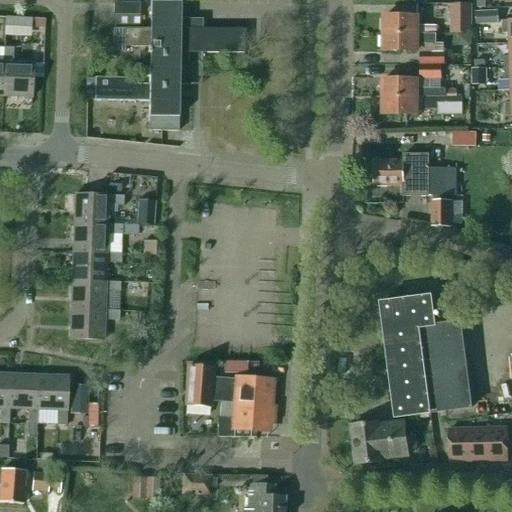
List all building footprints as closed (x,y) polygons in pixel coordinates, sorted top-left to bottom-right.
[(486,8),(485,0),(476,0),(477,8),(486,8)] [(113,3),(113,16),(139,16),(139,4),(113,3)] [(149,53),(188,53),(188,50),(200,50),(200,54),(242,55),(244,55),(244,30),(201,30),(202,20),(189,20),(189,19),(180,19),(180,5),(151,4),(150,30),(125,30),(125,48),(148,48),(148,54),(149,54),(149,53)] [(472,5),(450,5),(450,34),(472,34),(472,5)] [(498,25),(497,11),(475,12),(476,26),(498,25)] [(384,35),(418,35),(436,35),(437,27),(418,27),(418,17),(384,17),(384,35)] [(4,20),(3,38),(13,38),(23,39),(24,20),(4,20)] [(509,45),(511,45),(511,21),(503,21),(503,34),(509,34),(509,45)] [(125,48),(125,30),(113,30),(112,54),(125,54),(125,48)] [(417,53),(418,35),(384,35),(384,52),(417,53)] [(3,63),(1,97),(31,99),(32,64),(12,63),(13,38),(3,38),(3,63)] [(187,62),(188,62),(188,53),(149,53),(149,54),(149,85),(179,85),(179,54),(187,54),(187,62)] [(420,66),(441,66),(444,66),(444,54),(420,54),(420,66)] [(441,81),(441,66),(420,66),(420,81),(441,81)] [(484,78),(484,69),(475,69),(472,69),(472,78),(484,78)] [(383,98),(445,99),(445,91),(417,90),(417,81),(383,80),(383,98)] [(188,85),(179,85),(149,85),(148,132),(178,132),(179,94),(188,95),(188,85)] [(445,99),(383,98),(383,116),(417,116),(417,109),(438,110),(438,115),(462,115),(462,99),(445,99)] [(453,134),(453,148),(477,148),(477,134),(453,134)] [(374,161),(374,188),(403,188),(403,197),(428,197),(433,197),(433,228),(450,228),(450,225),(450,201),(446,201),(446,197),(446,170),(429,170),(429,156),(403,156),(403,161),(374,161)] [(73,225),(107,226),(108,206),(122,207),(123,198),(74,196),(73,225)] [(153,227),(154,203),(138,202),(137,226),(153,227)] [(138,227),(107,226),(73,225),(72,253),(106,254),(107,235),(138,236),(138,227)] [(143,243),(142,256),(154,256),(155,243),(143,243)] [(121,255),(106,254),(72,253),(71,282),(105,283),(106,264),(120,264),(121,255)] [(120,284),(105,283),(71,282),(70,311),(104,312),(105,292),(119,293),(120,284)] [(431,297),(381,304),(396,419),(472,409),(461,323),(435,327),(431,297)] [(196,305),(194,336),(218,337),(220,306),(196,305)] [(119,312),(104,312),(70,311),(69,340),(103,342),(104,321),(118,321),(119,312)] [(339,359),(337,374),(345,375),(347,360),(339,359)] [(226,363),(226,374),(249,374),(249,363),(226,363)] [(211,402),(235,404),(237,381),(213,379),(213,370),(187,368),(184,407),(211,409),(211,402)] [(0,424),(8,425),(9,410),(10,376),(0,375),(0,424)] [(36,436),(37,411),(38,377),(10,376),(9,410),(28,411),(27,436),(36,436)] [(38,377),(37,411),(57,412),(56,426),(66,427),(66,425),(67,393),(67,378),(38,377)] [(237,381),(235,404),(233,421),(232,439),(255,439),(256,424),(267,425),(268,419),(273,419),(274,408),(269,408),(271,381),(237,379),(237,381)] [(72,388),(71,415),(85,415),(86,389),(72,388)] [(233,421),(217,420),(217,439),(232,439),(233,421)] [(379,424),(351,427),(356,466),(384,463),(383,460),(408,457),(408,451),(416,450),(415,437),(406,438),(404,423),(379,426),(379,424)] [(488,430),(488,462),(508,462),(507,429),(488,430)] [(449,463),(469,463),(468,430),(449,431),(449,463)] [(469,463),(488,462),(488,430),(468,430),(469,463)] [(0,472),(0,506),(9,507),(12,474),(0,472)] [(32,476),(31,493),(44,493),(44,485),(56,486),(56,494),(59,494),(60,478),(32,476)] [(210,478),(183,477),(182,495),(210,496),(210,478)] [(132,478),(131,500),(157,501),(158,479),(132,478)] [(273,486),(248,485),(247,511),(243,511),(242,511),(283,511),(284,497),(273,497),(273,486)]
